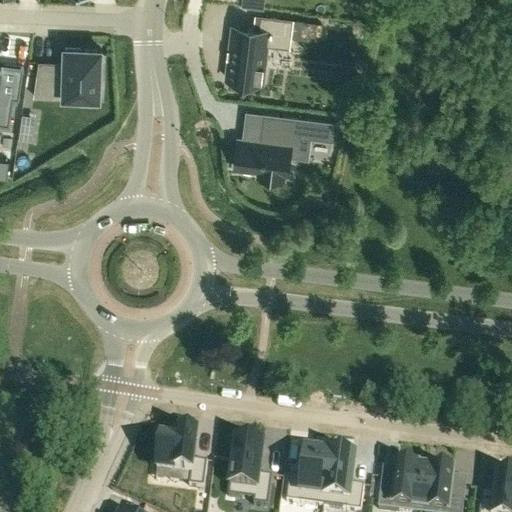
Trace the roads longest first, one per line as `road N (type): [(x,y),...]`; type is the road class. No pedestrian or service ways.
road 1 (residential): [(125,389),(511,438)]
road 2 (tertiary): [(196,295),(511,330)]
road 3 (tertiary): [(511,302),(201,262)]
road 4 (residential): [(168,217),(170,140),(148,24)]
road 5 (residential): [(148,24),(136,211)]
road 6 (residential): [(148,24),(0,21)]
road 7 (residential): [(125,389),(75,511)]
road 8 (residential): [(0,372),(125,389)]
